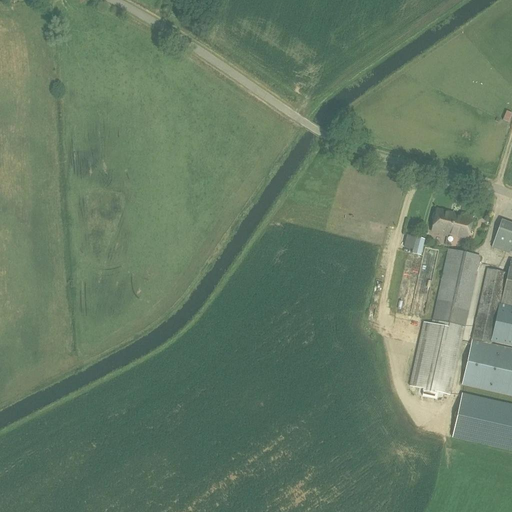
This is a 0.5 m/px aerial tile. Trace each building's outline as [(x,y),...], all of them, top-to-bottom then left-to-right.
[(437,209),(432,232),(447,235),(447,233),(467,238),(472,220),(473,216),(460,213),(459,217),(449,215),(450,212),(437,209)] [(511,223),(502,220),(491,248),(509,254),(510,252),(511,252),(511,223)] [(413,249),(412,253),(421,256),(424,241),(416,238),(413,249)] [(451,395),(481,261),(450,254),(434,325),(426,323),(412,386),(425,389),(424,396),(438,399),(439,393),(451,395)] [(487,273),(462,385),(511,396),(511,352),(492,348),(493,344),(511,348),(511,265),(509,278),(489,274),(487,273)] [(511,406),(462,395),(452,438),(511,451),(511,406)]
